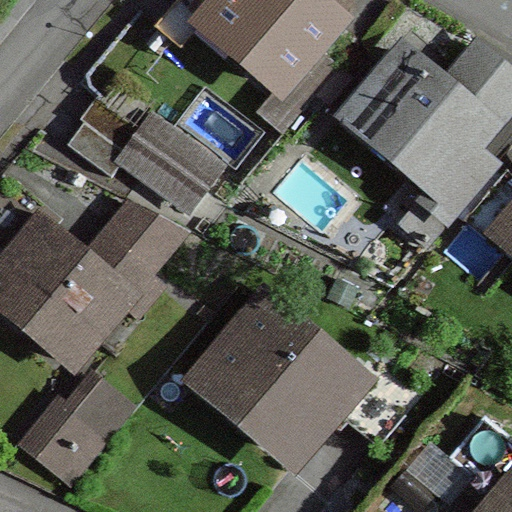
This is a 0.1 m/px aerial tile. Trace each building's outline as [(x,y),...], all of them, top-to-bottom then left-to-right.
[(353,72),(342,62),(345,59),(323,41),(337,24),(308,0),(222,0),(203,23),(280,89),(260,113),(283,132),(321,87),(333,96),(353,72)] [(449,222),(489,173),(467,154),(490,127),(403,55),(351,118),(436,189),(425,201),(449,222)] [(123,162),(188,209),(217,168),(153,121),(144,133),(96,99),(80,121),(84,124),(67,147),(111,179),(123,162)] [(511,191),(501,181),(467,221),(496,246),(505,236),(511,241),(511,191)] [(135,316),(159,288),(144,275),(180,231),(129,206),(83,262),(48,233),(61,218),(17,182),(7,194),(1,189),(0,189),(0,241),(3,238),(26,257),(19,265),(11,259),(0,271),(0,304),(73,365),(122,305),(135,316)] [(425,387),(385,354),(360,383),(263,304),(203,377),(299,458),(344,404),(384,438),(425,387)] [(59,472),(61,470),(73,479),(131,405),(100,380),(92,390),(84,384),(63,409),(60,406),(27,447),(59,472)] [(491,511),(511,511),(511,444),(504,438),(507,435),(486,417),(451,459),(501,500),(491,511)]
